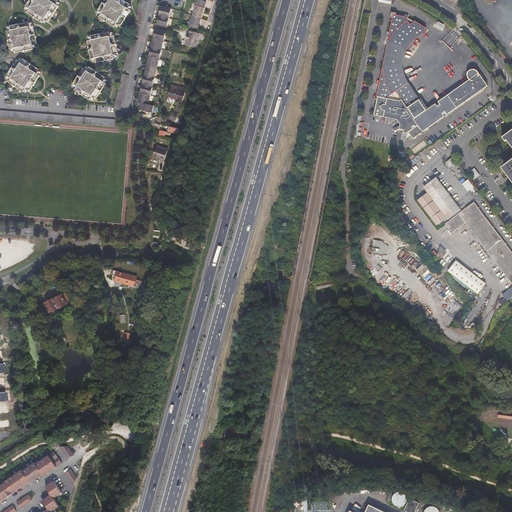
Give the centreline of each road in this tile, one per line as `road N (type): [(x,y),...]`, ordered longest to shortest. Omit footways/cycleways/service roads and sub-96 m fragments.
road 1 (motorway): [(166,511),(308,0)]
road 2 (motorway): [(285,0),(145,511)]
road 3 (track): [(186,511),(240,302),(291,147),(318,20)]
road 4 (residential): [(124,114),(143,135),(146,217),(137,230),(122,236),(0,227)]
road 5 (track): [(67,511),(88,453),(111,437),(122,441),(120,457),(96,462)]
road 6 (residential): [(124,114),(0,107)]
